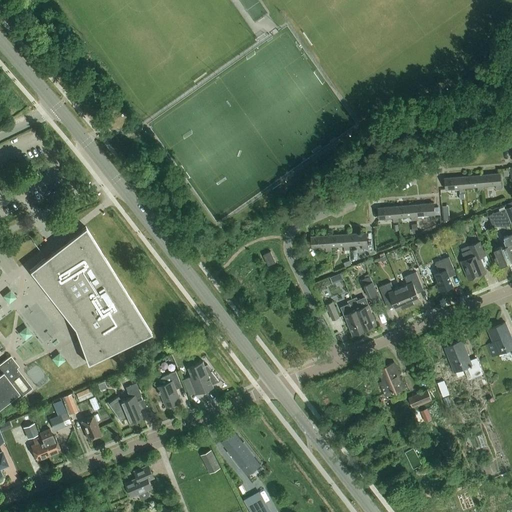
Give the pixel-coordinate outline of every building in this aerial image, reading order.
[(482,175),(483,186),(496,185),(496,189),(501,189),(500,174),(482,175)] [(482,175),(464,177),(464,188),(478,187),(478,191),(483,190),(483,186),(482,175)] [(465,192),(464,188),(464,177),(445,178),(446,189),(460,188),(460,192),(465,192)] [(416,205),(416,216),(430,215),(430,219),(435,219),(434,204),(416,205)] [(416,205),(397,206),(398,218),(412,217),(412,221),(417,220),(416,216),(416,205)] [(398,222),(398,218),(397,206),(378,208),(379,219),(393,218),(394,222),(398,222)] [(504,208),(489,215),(493,225),(511,225),(504,208)] [(75,327),(88,363),(151,333),(85,227),(30,270),(75,327)] [(348,234),(349,245),(363,244),(363,248),(368,248),(366,233),(348,234)] [(511,233),(503,237),(506,246),(506,248),(503,250),(501,247),(494,250),(496,256),(495,257),(497,261),(498,261),(501,267),(509,264),(508,263),(511,261),(511,233)] [(348,234),(330,235),(331,247),(344,246),(345,250),(349,249),(349,245),(348,234)] [(331,251),(331,247),(330,235),(311,237),(312,248),(326,247),(326,251),(331,251)] [(462,252),(465,260),(461,262),(469,280),(486,273),(479,258),(486,255),(481,242),(469,246),(462,250),(462,252)] [(263,255),(268,266),(276,262),(271,251),(263,255)] [(448,273),(454,270),(449,257),(435,262),(440,272),(435,274),(439,282),(436,283),(440,292),(454,286),(448,273)] [(331,275),(333,284),(345,280),(342,272),(331,275)] [(401,287),(408,305),(420,300),(415,288),(422,286),(416,272),(404,277),(408,284),(401,287)] [(380,301),(379,299),(370,276),(362,279),(364,283),(363,283),(368,295),(371,295),(374,303),(380,301)] [(396,310),(408,305),(401,287),(394,290),(391,282),(379,287),(385,301),(391,298),(396,310)] [(3,295),(9,302),(16,296),(10,289),(3,295)] [(365,298),(358,301),(358,300),(353,302),(364,330),(376,325),(368,305),(365,298)] [(60,330),(36,300),(22,311),(46,341),(60,330)] [(340,317),(333,301),(326,304),(332,320),(340,317)] [(342,308),(345,315),(344,315),(352,335),(364,330),(353,302),(349,304),(349,305),(342,308)] [(488,330),(493,343),(487,345),(492,357),(511,349),(511,350),(511,338),(505,323),(488,330)] [(472,378),(483,374),(477,358),(470,361),(462,340),(445,347),(455,372),(468,367),(472,378)] [(52,358),(59,365),(66,359),(60,352),(52,358)] [(20,397),(32,388),(17,368),(19,367),(11,356),(0,364),(0,407),(13,397),(16,401),(20,397)] [(213,385),(221,381),(208,365),(205,366),(203,361),(188,367),(192,376),(188,378),(195,395),(214,387),(213,385)] [(386,396),(405,388),(394,363),(379,370),(383,381),(380,382),(386,396)] [(141,369),(138,375),(143,377),(146,371),(141,369)] [(176,371),(169,373),(161,377),(160,378),(161,381),(163,385),(158,387),(166,407),(181,401),(174,385),(180,383),(176,371)] [(437,382),(443,396),(449,394),(444,380),(437,382)] [(130,398),(122,401),(118,395),(108,403),(120,418),(125,416),(128,423),(142,417),(136,403),(137,403),(135,398),(141,396),(136,383),(125,387),(130,398)] [(92,395),(89,388),(76,393),(77,395),(75,397),(77,401),(92,395)] [(427,389),(409,397),(413,406),(418,404),(418,405),(432,400),(427,389)] [(62,396),(69,414),(77,410),(70,393),(62,396)] [(424,412),(422,413),(426,422),(431,420),(427,409),(423,410),(424,412)] [(60,415),(49,419),(54,431),(65,426),(60,415)] [(88,439),(101,434),(93,416),(81,421),(88,439)] [(24,427),(29,438),(38,435),(34,423),(24,427)] [(40,432),(42,436),(41,437),(49,456),(61,451),(55,436),(52,428),(40,432)] [(254,458),(235,432),(230,436),(222,442),(241,468),(254,458)] [(49,456),(41,437),(33,440),(34,444),(31,446),(37,461),(49,456)] [(212,449),(200,455),(210,473),(221,468),(212,449)] [(131,496),(138,493),(140,497),(141,497),(142,497),(143,498),(148,496),(149,495),(149,493),(148,489),(152,487),(147,476),(153,473),(149,465),(134,471),(137,478),(126,483),(131,496)] [(232,474),(240,484),(247,478),(240,468),(232,474)] [(246,497),(253,511),(270,511),(259,491),(246,497)]
